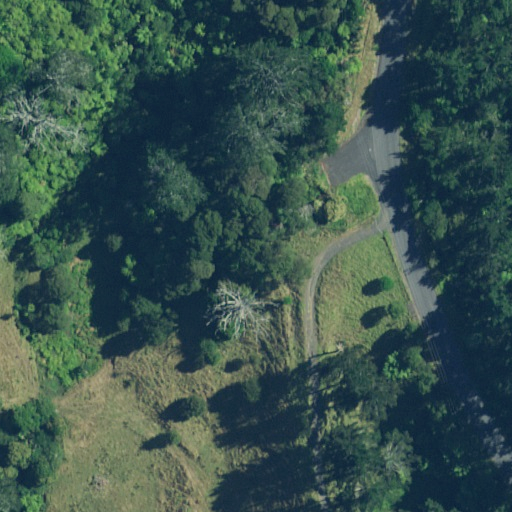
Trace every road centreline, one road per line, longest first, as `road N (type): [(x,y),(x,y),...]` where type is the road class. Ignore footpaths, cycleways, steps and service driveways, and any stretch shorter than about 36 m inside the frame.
road 1 (unclassified): [(395,0),(387,128),(414,287),(511,475)]
road 2 (track): [(404,225),(330,247),(309,280),(305,355),(334,511)]
